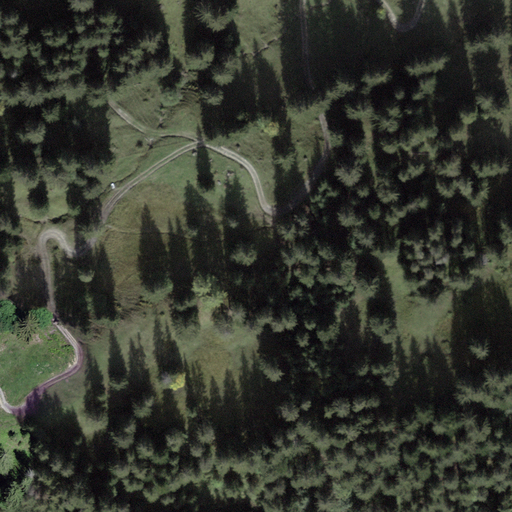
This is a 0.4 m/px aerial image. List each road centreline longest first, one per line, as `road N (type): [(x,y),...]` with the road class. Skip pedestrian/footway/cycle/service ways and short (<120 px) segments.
road 1 (track): [(302,0),(309,75),(329,137),(318,165),(273,213),(240,156),(199,142),(118,193),(83,248),(69,249),(48,228),(46,286),(51,312),(76,351),(72,369),(41,385),(18,412),(0,395)]
road 2 (track): [(199,142),(192,134),(137,127),(102,92),(87,55),(95,0)]
